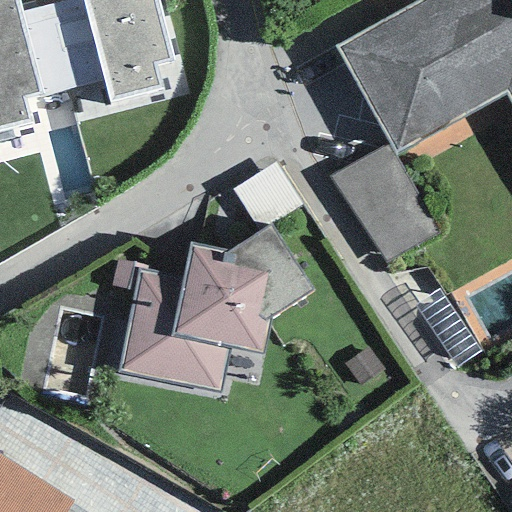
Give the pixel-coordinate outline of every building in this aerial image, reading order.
[(73,87),(52,6),(19,15),(15,0),(0,0),(0,131),(30,123),(24,100),(73,87)] [(75,0),(52,6),(73,87),(104,79),(110,103),(161,90),(155,67),(172,63),(155,0),(75,0)] [(511,0),(419,0),(335,46),(393,152),(506,92),(511,103),(511,0)] [(182,281),(138,272),(119,373),(218,392),(226,350),(261,356),(267,325),(264,321),(311,290),(269,226),(224,251),(189,244),(182,281)] [(382,370),(366,348),(342,365),(358,387),(382,370)] [(0,511),(66,511),(73,502),(0,456),(0,511)]
